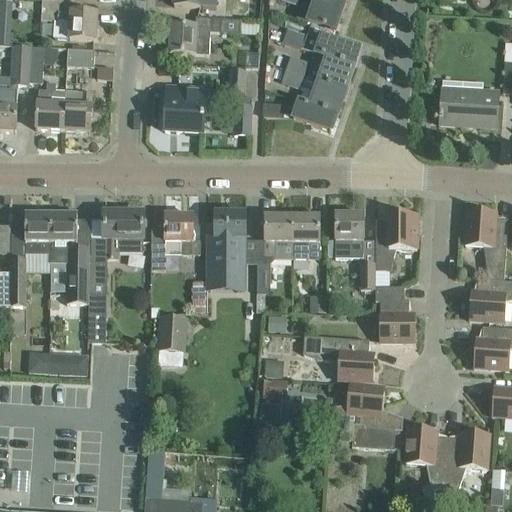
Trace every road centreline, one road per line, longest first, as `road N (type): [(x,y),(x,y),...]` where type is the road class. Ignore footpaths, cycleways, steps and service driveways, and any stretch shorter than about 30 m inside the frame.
road 1 (residential): [(392,175),(124,175)]
road 2 (residential): [(432,384),(443,179)]
road 3 (residential): [(124,175),(134,0)]
road 4 (residential): [(392,175),(402,0)]
road 5 (residential): [(124,175),(0,174)]
